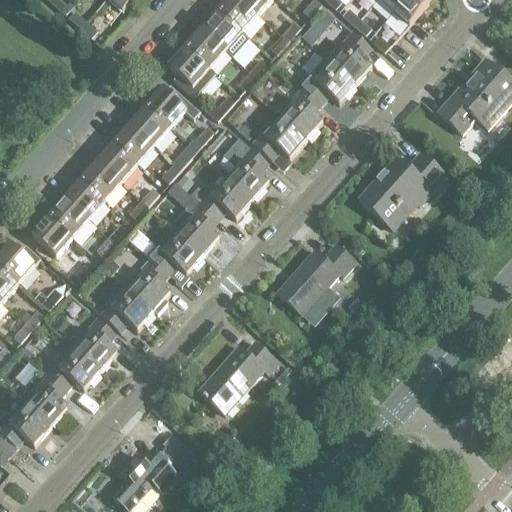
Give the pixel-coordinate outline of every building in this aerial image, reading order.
[(63,17),(69,10),(58,0),(56,0),(50,6),(63,17)] [(109,0),(108,2),(123,16),(137,0),(109,0)] [(259,19),(237,0),(231,0),(218,15),(242,37),(259,19)] [(275,0),(274,0),(237,0),(259,19),(275,0)] [(335,0),(326,0),(324,3),(336,14),(343,7),(335,0)] [(380,0),(378,3),(393,16),(407,0),(380,0)] [(431,0),(407,0),(393,16),(408,30),(434,2),(431,0)] [(322,9),(315,3),(303,16),(310,22),(322,9)] [(354,30),(361,22),(349,13),(343,20),(354,30)] [(80,33),(87,25),(75,15),(69,23),(80,33)] [(202,34),(226,55),(233,62),(250,44),(242,37),(218,15),(202,34)] [(354,30),(366,41),(373,33),(361,22),(354,30)] [(80,33),(92,43),(99,36),(87,25),(80,33)] [(289,46),(301,33),(294,26),(282,39),(289,46)] [(226,55),(202,34),(185,52),(210,74),(226,55)] [(352,36),(343,46),(326,65),(332,69),(356,90),(372,71),(364,63),(372,54),(352,36)] [(289,46),(282,39),(270,53),(278,59),(289,46)] [(385,58),(392,50),(380,40),(373,47),(385,58)] [(210,74),(185,52),(169,71),(178,79),(173,84),(194,103),(216,79),(210,74)] [(257,82),(268,70),(261,63),(250,76),(257,82)] [(488,136),(511,108),(511,89),(486,66),(439,118),(463,140),(476,125),(488,136)] [(312,82),(303,92),(322,110),(330,101),(339,109),(356,90),(332,69),(316,86),(312,82)] [(257,82),(250,76),(238,89),(245,95),(257,82)] [(298,106),(283,123),(307,145),(323,126),(315,118),(322,110),(303,92),(294,102),(298,106)] [(163,93),(147,112),(171,133),(188,115),(163,93)] [(229,100),(211,119),(219,125),(236,106),(229,100)] [(250,116),(260,112),(255,101),(245,106),(250,116)] [(171,133),(147,112),(130,130),(155,152),(171,133)] [(283,123),(274,133),(269,129),(262,137),(267,141),(266,142),(262,138),(253,148),(273,165),(280,156),(289,164),(307,145),(283,123)] [(155,152),(130,130),(114,149),(138,170),(155,152)] [(202,151),(214,138),(207,132),(195,145),(202,151)] [(269,170),(239,144),(223,162),(237,174),(228,184),(240,195),(253,206),(270,187),(261,179),(269,170)] [(138,170),(114,149),(98,167),(122,188),(138,170)] [(181,176),(193,162),(186,156),(173,169),(181,176)] [(420,210),(447,181),(421,158),(408,173),(397,163),(359,205),(391,234),(405,218),(399,213),(403,210),(400,207),(408,199),(420,210)] [(122,188),(98,167),(82,185),(106,207),(122,188)] [(181,176),(173,169),(162,182),(169,188),(181,176)] [(228,184),(213,201),(200,190),(191,200),(219,225),(227,217),(236,225),(253,206),(240,195),(228,184)] [(106,207),(82,185),(66,203),(90,225),(106,207)] [(148,212),(160,198),(153,192),(141,206),(148,212)] [(219,225),(191,200),(182,209),(187,213),(171,232),(179,239),(204,261),(220,242),(211,234),(219,225)] [(90,225),(66,203),(49,222),(74,243),(90,225)] [(148,212),(141,206),(130,218),(137,224),(148,212)] [(74,243),(49,222),(33,241),(41,248),(36,254),(45,262),(50,256),(57,262),(74,243)] [(108,242),(116,249),(128,235),(120,228),(108,242)] [(187,280),(204,261),(179,239),(171,232),(153,251),(158,256),(151,263),(170,280),(178,272),(187,280)] [(105,261),(116,249),(108,242),(97,255),(105,261)] [(12,249),(0,262),(0,272),(19,289),(36,271),(12,249)] [(343,283),(356,268),(336,250),(323,264),(314,256),(276,299),(303,323),(340,280),(343,283)] [(162,289),(170,280),(151,263),(142,273),(147,276),(131,294),(155,316),(155,315),(158,318),(168,308),(165,305),(171,297),(162,289)] [(83,285),(95,272),(88,265),(76,279),(83,285)] [(19,289),(0,272),(0,304),(3,308),(19,289)] [(54,310),(66,297),(59,290),(47,304),(54,310)] [(137,335),(155,316),(131,294),(114,313),(110,309),(102,319),(121,336),(128,327),(137,335)] [(33,334),(45,321),(38,315),(26,328),(33,334)] [(53,321),(48,327),(56,334),(61,328),(53,321)] [(97,324),(89,333),(72,352),(101,377),(117,358),(108,350),(117,341),(97,324)] [(33,334),(26,328),(14,341),(21,347),(33,334)] [(38,356),(28,348),(22,355),(32,364),(38,356)] [(269,380),(279,369),(255,348),(246,358),(239,352),(199,396),(225,420),(264,376),(269,380)] [(0,369),(1,370),(12,358),(5,351),(0,356),(0,369)] [(72,352),(57,369),(48,379),(67,396),(75,387),(84,395),(101,377),(72,352)] [(48,379),(39,389),(23,407),(27,410),(52,432),(69,413),(60,405),(67,396),(48,379)] [(27,410),(14,424),(11,421),(0,433),(0,435),(18,452),(26,443),(35,451),(52,432),(27,410)] [(18,452),(0,435),(0,452),(10,461),(18,452)] [(176,479),(170,473),(172,471),(169,468),(172,465),(184,475),(197,460),(173,438),(163,450),(166,452),(159,459),(157,457),(147,468),(138,460),(121,479),(130,487),(114,505),(121,511),(135,511),(143,504),(144,504),(154,492),(163,500),(174,487),(179,481),(176,479)] [(10,461),(0,452),(0,467),(2,469),(10,461)]
